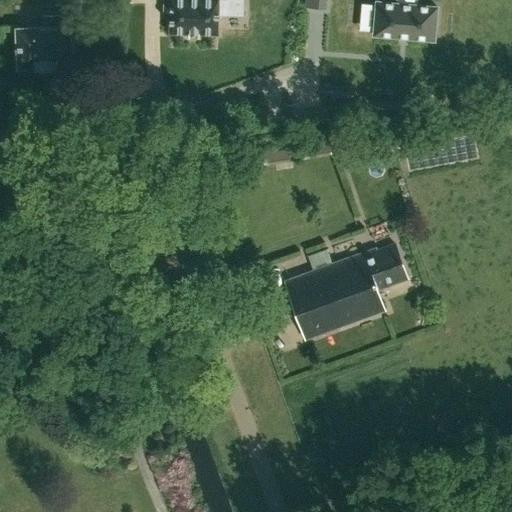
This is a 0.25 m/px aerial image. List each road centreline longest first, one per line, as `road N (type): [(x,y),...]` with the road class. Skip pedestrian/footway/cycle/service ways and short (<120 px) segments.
road 1 (residential): [(278,511),(154,179),(121,166),(0,170)]
road 2 (track): [(162,511),(127,402),(124,346),(85,256),(63,243),(0,242)]
